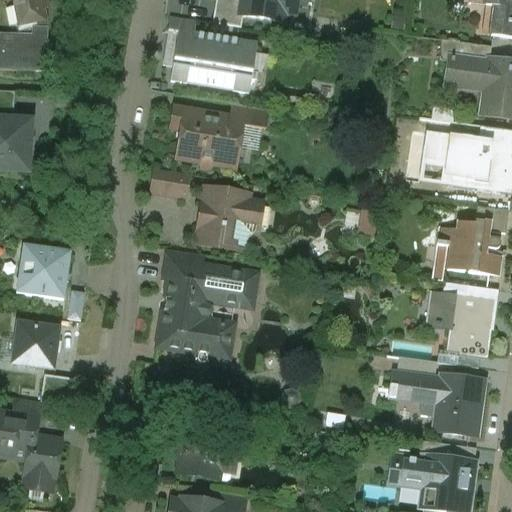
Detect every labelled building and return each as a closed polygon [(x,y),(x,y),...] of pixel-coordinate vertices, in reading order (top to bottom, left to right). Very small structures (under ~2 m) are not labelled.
[(17,0),(19,5),(12,7),(12,10),(5,11),(9,28),(16,26),(18,34),(31,31),(32,31),(46,31),(46,21),(44,10),(47,10),(45,0),(17,0)] [(241,3),(219,0),(215,0),(211,27),(240,31),(242,18),(238,18),(241,3)] [(241,0),(241,3),(238,18),(242,18),(283,25),(283,22),(281,22),(283,7),(296,9),(297,1),(301,2),(301,0),(241,0)] [(511,0),(468,0),(468,6),(494,10),(490,38),(511,41),(511,0)] [(195,24),(169,20),(165,49),(175,50),(189,53),(192,36),(193,36),(195,24)] [(31,38),(0,37),(0,73),(44,74),(46,31),(32,31),(31,31),(31,38)] [(193,36),(192,36),(189,53),(175,50),(169,84),(248,97),(256,46),(193,36)] [(491,50),(442,44),(439,63),(451,65),(449,83),(472,86),(472,84),(484,85),(479,117),(511,120),(511,65),(490,62),(491,50)] [(0,94),(0,122),(12,123),(14,95),(0,94)] [(268,113),(233,108),(230,124),(241,126),(241,128),(265,132),(268,113)] [(230,124),(206,120),(206,116),(173,111),(170,132),(180,133),(175,162),(234,172),(241,128),(241,126),(230,124)] [(0,122),(0,172),(27,174),(30,124),(12,123),(0,122)] [(509,203),(511,179),(511,146),(477,142),(479,127),(463,125),(461,139),(425,134),(420,170),(447,174),(444,195),(509,203)] [(188,178),(153,173),(149,196),(184,201),(188,178)] [(243,201),(208,195),(200,244),(245,251),(246,241),(255,233),(259,208),(243,205),(243,201)] [(509,214),(477,210),(474,227),(491,229),(490,235),(505,237),(509,214)] [(474,227),(456,225),(455,233),(438,230),(436,248),(445,249),(442,272),(499,280),(502,261),(494,260),(495,254),(498,253),(500,252),(501,251),(501,248),(501,245),(500,244),(499,243),(498,242),(497,242),(489,241),(490,235),(491,229),(474,227)] [(70,256),(22,249),(16,296),(63,303),(70,256)] [(202,258),(166,252),(162,282),(168,283),(165,302),(168,303),(166,312),(163,312),(158,349),(195,355),(195,351),(210,353),(209,357),(226,360),(231,329),(201,324),(202,319),(205,319),(209,318),(211,315),(210,311),(206,308),(204,308),(205,303),(249,310),(254,278),(200,270),(202,258)] [(497,293),(469,289),(468,301),(495,305),(497,293)] [(84,296),(71,294),(67,322),(80,324),(84,296)] [(468,301),(432,296),(427,328),(450,331),(447,354),(448,355),(479,359),(486,360),(491,319),(493,320),(495,305),(468,301)] [(59,325),(13,319),(7,365),(53,371),(59,325)] [(479,359),(448,355),(446,367),(478,371),(479,359)] [(484,385),(439,379),(439,381),(435,381),(437,366),(398,360),(396,375),(394,375),(392,389),(390,389),(388,402),(394,402),(394,400),(422,404),(422,400),(436,402),(432,434),(476,440),(484,385)] [(45,406),(15,402),(13,416),(12,416),(12,423),(36,427),(41,428),(45,406)] [(4,415),(4,419),(0,418),(0,457),(13,459),(13,462),(29,465),(25,489),(49,492),(51,480),(56,481),(62,446),(34,442),(36,427),(12,423),(12,416),(4,415)] [(180,428),(168,426),(169,418),(162,417),(159,442),(182,445),(184,433),(196,435),(198,423),(181,420),(180,428)] [(196,435),(184,433),(182,445),(184,446),(182,459),(180,459),(177,476),(208,481),(209,473),(219,466),(234,468),(238,445),(223,442),(224,439),(196,435)] [(475,452),(421,444),(418,462),(397,459),(394,482),(426,486),(423,510),(427,511),(437,511),(467,511),(470,492),(463,491),(465,481),(469,481),(471,466),(473,467),(475,452)] [(247,499),(204,493),(203,494),(211,495),(210,506),(242,511),(244,500),(246,500),(247,499)] [(211,495),(203,494),(202,504),(183,501),(182,506),(171,504),(169,511),(241,511),(242,511),(210,506),(211,495)]
